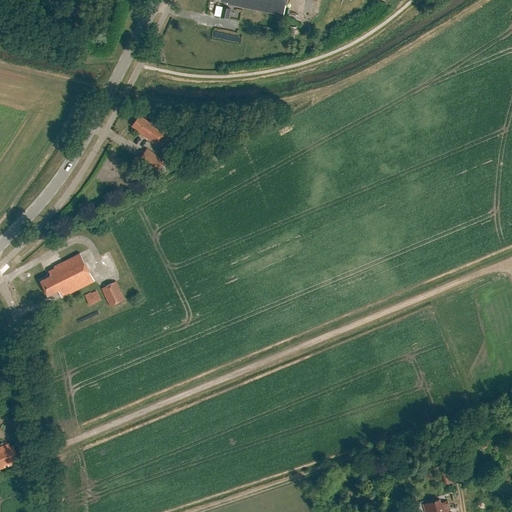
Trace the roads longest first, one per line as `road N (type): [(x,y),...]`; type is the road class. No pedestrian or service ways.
road 1 (secondary): [(0,245),(81,150),(159,0)]
road 2 (unclassified): [(51,511),(46,427),(0,281)]
